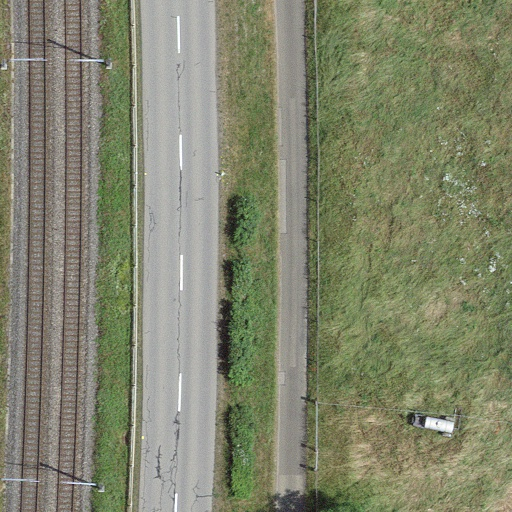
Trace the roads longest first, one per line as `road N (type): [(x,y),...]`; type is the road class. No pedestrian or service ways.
road 1 (primary): [(176,0),(182,329),(175,511)]
road 2 (unclassified): [(291,0),(287,511)]
